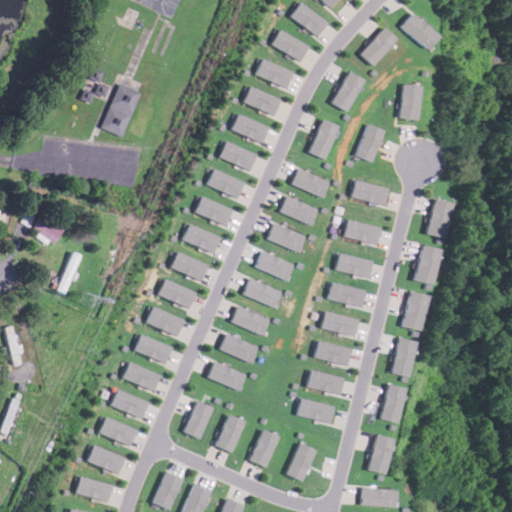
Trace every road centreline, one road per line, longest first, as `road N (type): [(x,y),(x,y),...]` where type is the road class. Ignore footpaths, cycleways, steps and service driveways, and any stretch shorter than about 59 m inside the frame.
road 1 (residential): [(124,511),(299,103),(375,0)]
road 2 (residential): [(419,158),(329,511)]
road 3 (residential): [(151,443),(275,496),(330,510)]
